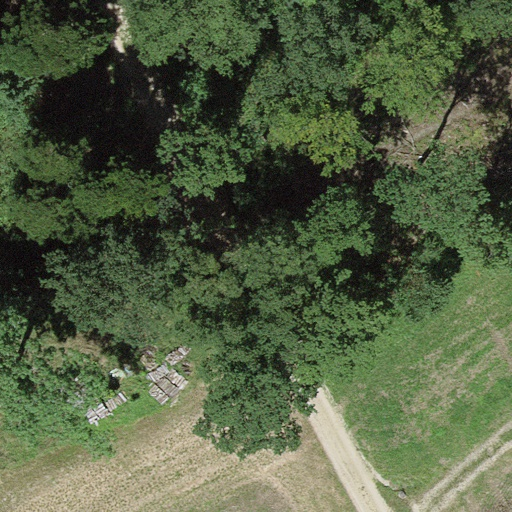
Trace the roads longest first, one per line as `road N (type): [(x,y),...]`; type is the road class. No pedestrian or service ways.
road 1 (track): [(102,0),(363,511)]
road 2 (track): [(0,334),(221,232)]
road 3 (track): [(511,430),(412,511)]
